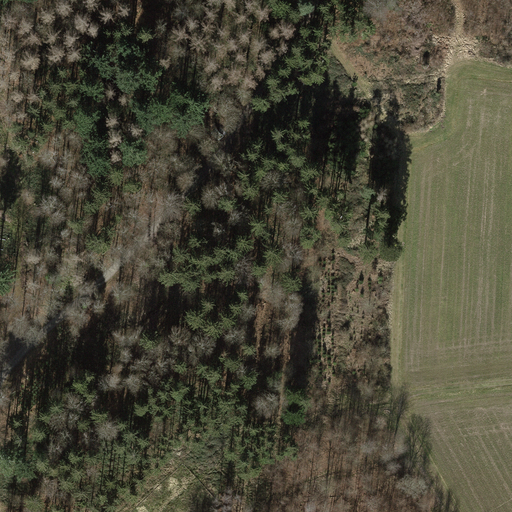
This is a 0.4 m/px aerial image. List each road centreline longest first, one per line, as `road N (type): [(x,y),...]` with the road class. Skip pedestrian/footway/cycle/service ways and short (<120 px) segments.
road 1 (track): [(0,387),(194,183),(247,115),(315,0)]
road 2 (track): [(398,396),(406,139)]
road 3 (track): [(452,511),(401,417),(398,396),(511,384)]
